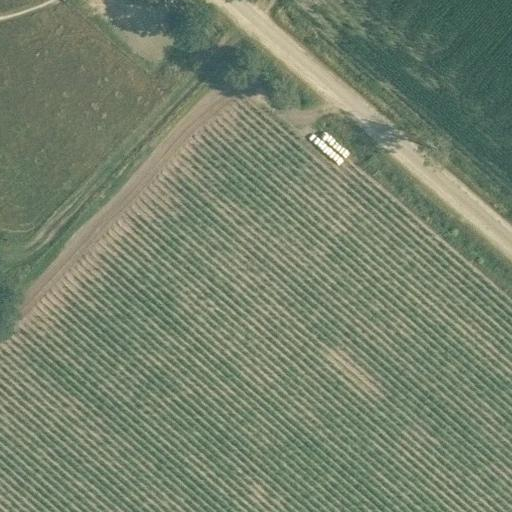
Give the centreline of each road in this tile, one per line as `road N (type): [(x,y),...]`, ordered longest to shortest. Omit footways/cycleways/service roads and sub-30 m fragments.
road 1 (unclassified): [(511,243),(229,0)]
road 2 (track): [(251,19),(33,249),(0,253)]
